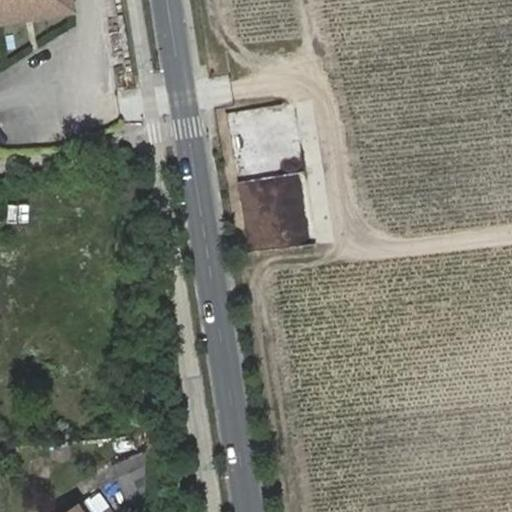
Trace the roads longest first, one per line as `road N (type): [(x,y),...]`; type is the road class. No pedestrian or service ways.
road 1 (tertiary): [(246,511),(167,0)]
road 2 (track): [(305,0),(366,224),(401,245)]
